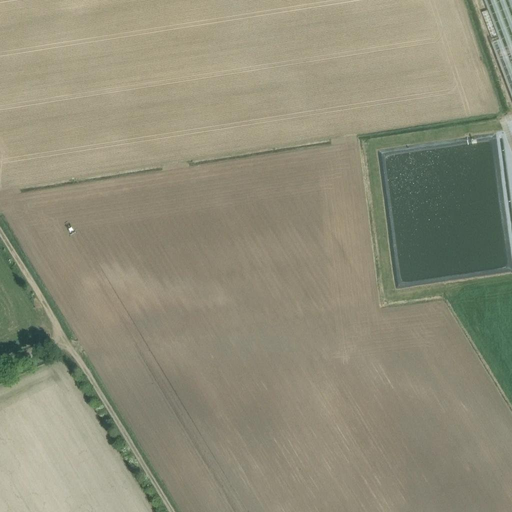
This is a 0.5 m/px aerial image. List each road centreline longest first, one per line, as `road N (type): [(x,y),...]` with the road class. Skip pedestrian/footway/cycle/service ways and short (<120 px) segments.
road 1 (track): [(66,340),(169,511)]
road 2 (track): [(0,230),(66,340)]
